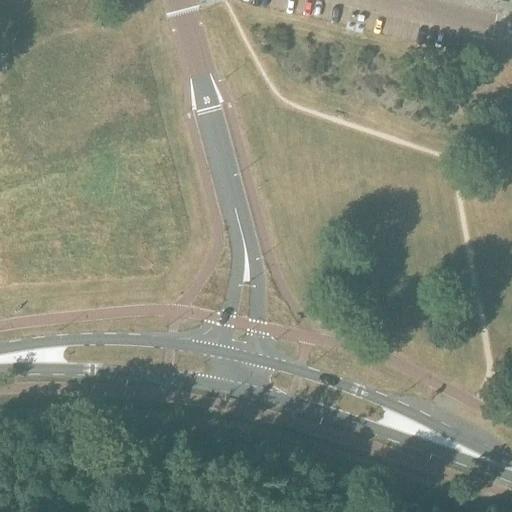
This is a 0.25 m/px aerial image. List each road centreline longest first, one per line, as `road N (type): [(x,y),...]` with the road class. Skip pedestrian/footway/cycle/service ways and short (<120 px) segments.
road 1 (secondary): [(236,388),(511,476)]
road 2 (secondary): [(511,461),(401,408),(253,356)]
road 3 (secondary): [(0,370),(97,370),(223,386)]
road 4 (secondary): [(217,349),(126,339),(0,348)]
road 5 (tertiary): [(232,201),(178,0)]
road 6 (tertiary): [(253,356),(255,275),(232,201)]
road 7 (tertiary): [(232,201),(235,274),(217,349)]
road 8 (residential): [(511,27),(385,0)]
